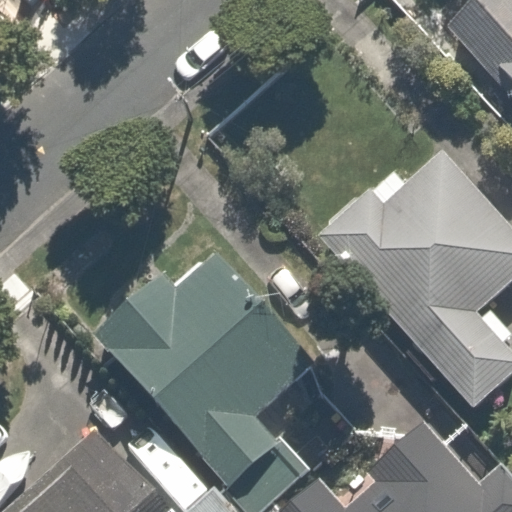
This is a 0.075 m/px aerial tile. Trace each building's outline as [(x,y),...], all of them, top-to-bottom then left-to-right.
[(511,0),(503,0),(451,45),(511,116),(511,0)] [(394,171),(322,235),(473,403),(511,368),(511,354),(474,312),(511,278),(511,226),(441,148),(404,181),(394,171)] [(246,511),(263,511),(312,470),(282,436),(277,441),(254,418),(315,364),(216,252),(177,288),(164,273),(92,333),(228,487),(246,511)] [(319,480),(280,511),(511,511),(511,475),(501,463),(480,484),(421,422),(367,472),(376,481),(343,508),(319,480)] [(169,511),(96,429),(3,511),(169,511)] [(230,511),(212,489),(185,511),(230,511)]
